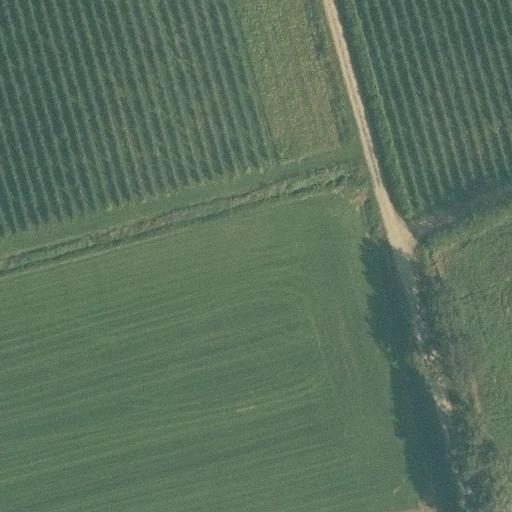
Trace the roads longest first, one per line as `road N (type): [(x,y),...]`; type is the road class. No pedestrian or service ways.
road 1 (track): [(471,511),(398,241)]
road 2 (track): [(398,241),(327,0)]
road 3 (track): [(511,197),(398,241)]
